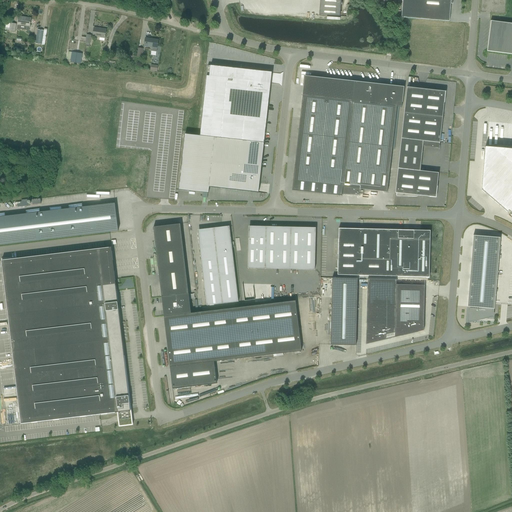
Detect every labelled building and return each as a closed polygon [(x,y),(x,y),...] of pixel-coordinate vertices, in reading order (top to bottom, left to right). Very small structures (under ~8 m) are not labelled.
[(340,16),(341,0),(320,0),(319,15),(340,16)] [(402,0),(401,18),(449,22),(451,3),(453,4),(452,0),(402,0)] [(18,22),(18,25),(25,26),(24,30),(29,31),(29,26),(30,26),(30,24),(31,19),(30,19),(25,18),(19,17),(18,22)] [(491,21),(487,51),(511,54),(511,23),(490,21),(491,21)] [(93,36),(105,38),(106,30),(106,31),(100,30),(100,29),(94,28),(93,36)] [(36,44),(41,45),(44,31),(38,30),(36,44)] [(151,51),(157,52),(157,48),(158,40),(145,38),(144,46),(151,47),(151,51)] [(82,54),(72,53),(71,62),(81,64),(82,54)] [(185,134),(179,190),(208,193),(209,188),(258,193),(272,73),(208,66),(200,136),(185,134)] [(377,84),(305,76),(292,191),(342,196),(342,195),(360,195),(361,189),(387,192),(397,107),(402,108),(403,94),(393,93),(393,86),(393,87),(377,85),(377,84)] [(439,91),(407,88),(395,193),(397,193),(396,196),(417,195),(429,197),(431,197),(436,198),(436,194),(437,194),(437,190),(437,188),(437,186),(438,173),(420,171),(423,147),(439,148),(439,149),(440,145),(439,145),(444,103),(445,102),(444,102),(444,100),(445,100),(445,96),(445,92),(440,91),(439,91)] [(511,149),(485,147),(481,190),(507,212),(508,211),(511,214),(511,149)] [(115,204),(0,217),(0,245),(118,231),(115,204)] [(191,314),(180,224),(153,227),(170,367),(214,362),(301,351),(295,301),(191,314)] [(266,227),(249,227),(249,238),(248,238),(248,268),(315,270),(316,228),(266,227)] [(223,228),(204,230),(205,242),(199,243),(207,306),(238,302),(231,239),(225,240),(223,228)] [(338,239),(338,275),(429,277),(430,239),(429,239),(429,233),(414,233),(414,232),(398,231),(398,230),(359,229),(358,239),(338,239)] [(468,307),(467,323),(481,319),(481,318),(484,319),(492,317),(494,304),(511,305),(511,271),(497,271),(500,238),(473,236),(467,307),(468,307)] [(111,247),(1,261),(21,424),(131,411),(111,247)] [(134,288),(133,277),(121,279),(122,284),(118,284),(118,290),(134,288)] [(332,278),(330,345),(356,346),(357,279),(332,278)] [(368,279),(366,344),(392,338),(392,333),(395,333),(395,337),(401,336),(424,331),(425,286),(396,285),(396,280),(368,279)] [(170,367),(172,389),(216,384),(214,362),(170,367)]
